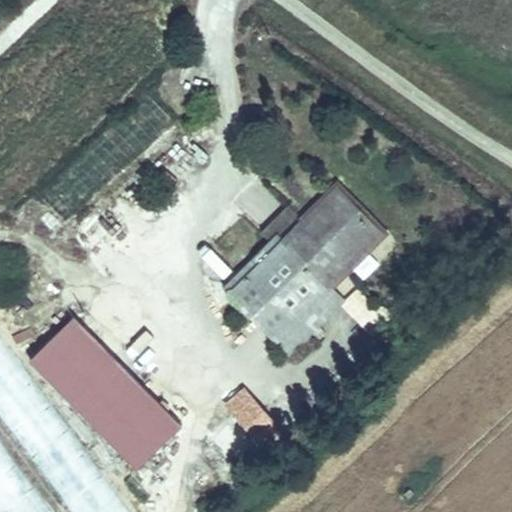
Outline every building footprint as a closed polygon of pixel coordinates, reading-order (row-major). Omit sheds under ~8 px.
[(144,89),(38,194),(68,224),(174,119),(144,89)] [(339,180),(255,265),(291,300),(303,287),(317,300),(389,227),(339,180)] [(30,364),(140,473),(185,428),(76,319),(30,364)] [(128,511),(0,332),(0,413),(70,511),(128,511)] [(249,393),(227,409),(243,431),(265,415),(249,393)] [(263,416),(248,430),(265,448),(280,434),(263,416)] [(0,511),(51,511),(0,443),(0,511)]
